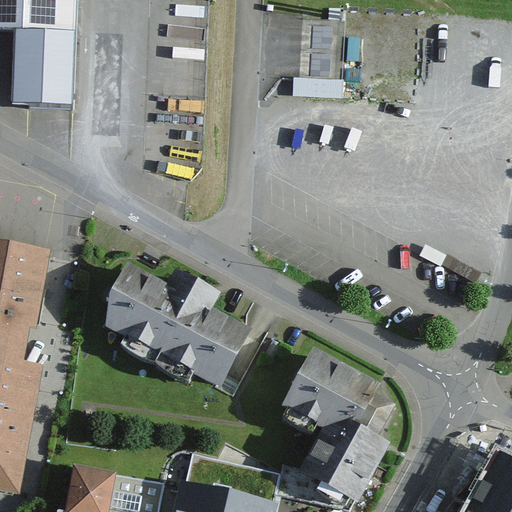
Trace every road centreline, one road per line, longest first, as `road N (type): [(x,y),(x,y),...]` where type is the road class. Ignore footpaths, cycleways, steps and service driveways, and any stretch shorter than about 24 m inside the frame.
road 1 (residential): [(0,134),(466,391)]
road 2 (unknown): [(249,0),(236,213),(210,250)]
road 3 (residential): [(466,391),(398,511)]
road 4 (residential): [(511,280),(466,391)]
